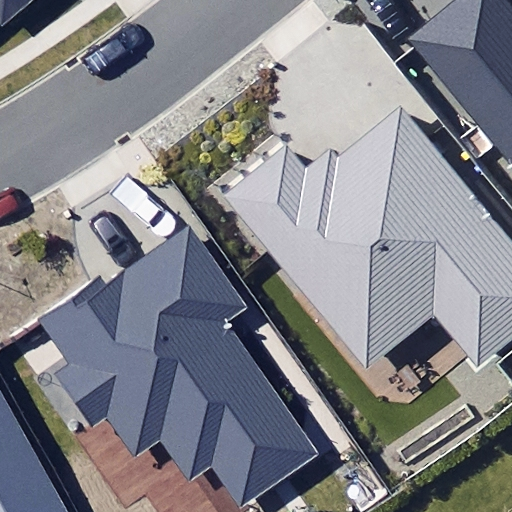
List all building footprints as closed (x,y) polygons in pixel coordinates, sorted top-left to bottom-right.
[(0,0),(0,15),(3,19),(26,0),(0,0)] [(413,48),(511,169),(511,0),(457,0),(407,41),(413,48)] [(435,312),(482,368),(511,343),(511,235),(430,137),(401,102),(334,157),(329,151),(305,172),(285,147),(223,199),(268,252),(365,370),(435,312)] [(212,463),(240,503),(310,453),(218,322),(242,306),(188,229),(106,286),(100,278),(36,323),(37,325),(64,362),(50,371),(92,430),(106,420),(132,456),(162,436),(191,477),(212,463)] [(0,511),(67,511),(0,394),(0,511)]
